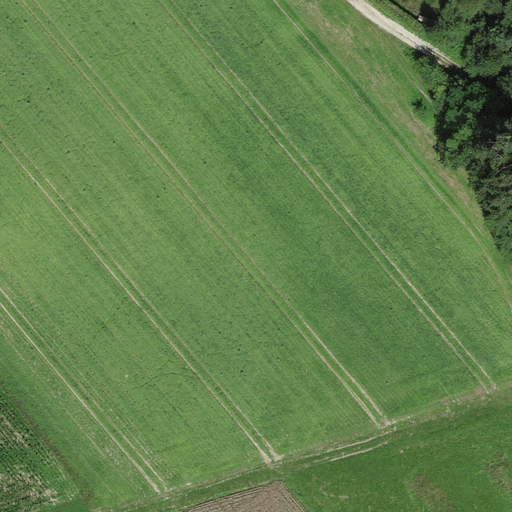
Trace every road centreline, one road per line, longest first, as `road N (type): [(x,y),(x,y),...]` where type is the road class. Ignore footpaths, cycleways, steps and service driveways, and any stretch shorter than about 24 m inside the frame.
road 1 (track): [(511,396),(129,511)]
road 2 (track): [(511,103),(395,40),(352,0)]
